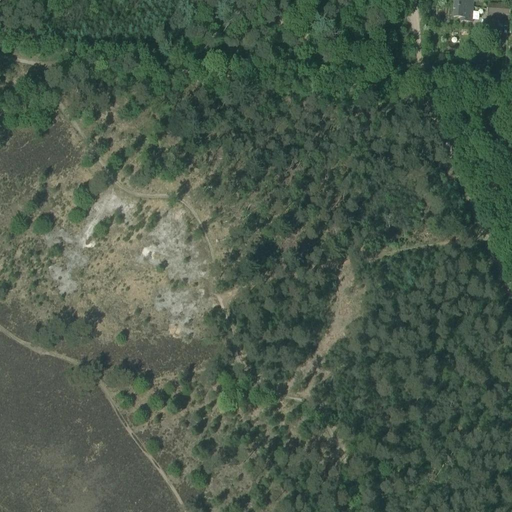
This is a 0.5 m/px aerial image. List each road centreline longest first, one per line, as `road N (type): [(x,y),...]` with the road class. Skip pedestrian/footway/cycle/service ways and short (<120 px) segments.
road 1 (track): [(40,64),(63,113),(119,187),(149,198),(181,197),(194,211),(232,332),(233,365),(282,398),(316,405),(368,511)]
road 2 (track): [(40,64),(89,62),(432,97)]
road 3 (track): [(219,300),(271,278),(491,239)]
road 4 (track): [(184,511),(99,380),(0,327)]
road 5 (track): [(432,97),(491,239)]
road 6 (track): [(432,97),(476,113),(511,195)]
road 7 (track): [(109,396),(139,382),(233,365)]
